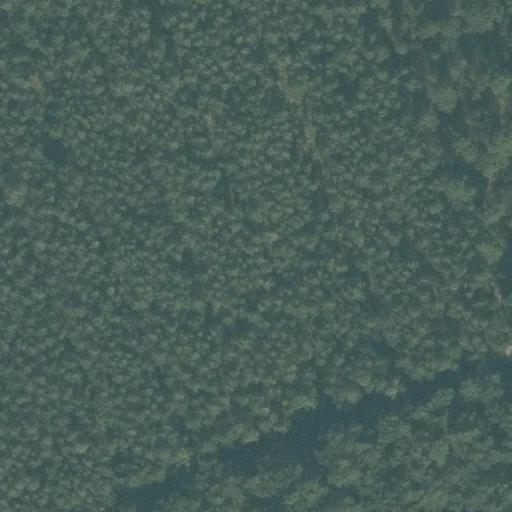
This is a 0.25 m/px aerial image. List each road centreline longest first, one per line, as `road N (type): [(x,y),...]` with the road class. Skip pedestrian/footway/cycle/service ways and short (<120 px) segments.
road 1 (track): [(0,265),(487,356),(511,351)]
road 2 (track): [(511,308),(370,0)]
